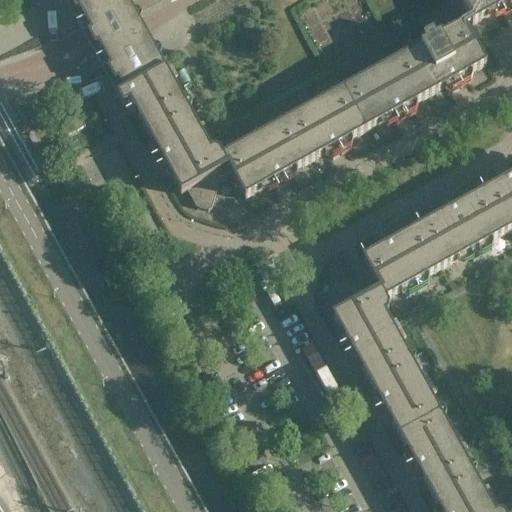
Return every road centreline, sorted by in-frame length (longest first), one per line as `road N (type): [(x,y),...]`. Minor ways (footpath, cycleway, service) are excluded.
road 1 (residential): [(0,174),(190,511)]
road 2 (residential): [(418,511),(300,300),(299,260)]
road 3 (residential): [(510,93),(270,224)]
road 4 (residential): [(270,224),(227,248),(173,228),(100,98)]
road 5 (residential): [(299,260),(511,142)]
